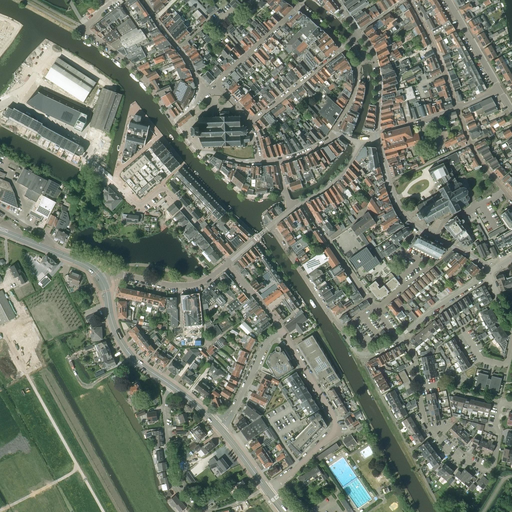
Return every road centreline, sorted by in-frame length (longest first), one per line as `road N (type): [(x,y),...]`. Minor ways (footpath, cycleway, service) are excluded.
road 1 (track): [(102,511),(0,328)]
road 2 (residential): [(171,386),(162,400),(182,498),(208,510),(261,490)]
road 3 (residential): [(279,482),(334,426),(281,330)]
road 4 (residential): [(83,141),(100,81),(56,52),(20,105)]
road 5 (residential): [(227,263),(165,190),(138,206),(112,184)]
road 6 (residential): [(511,405),(500,405),(490,470),(456,457),(430,429)]
road 7 (residential): [(102,281),(123,274),(189,285),(227,263)]
road 8 (residential): [(173,122),(142,75),(85,25)]
road 9 (primary): [(171,386),(119,339),(102,281)]
road 10 (residential): [(343,47),(249,123)]
